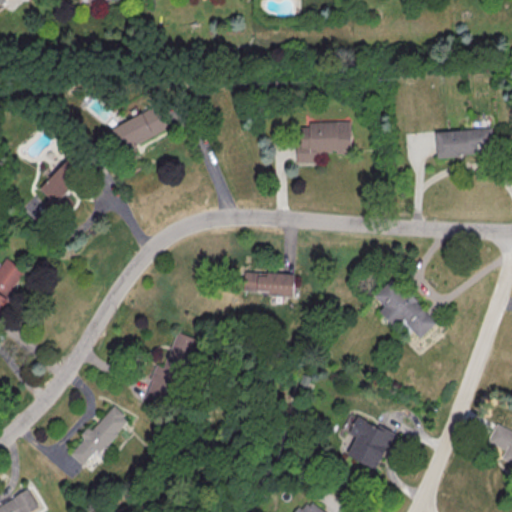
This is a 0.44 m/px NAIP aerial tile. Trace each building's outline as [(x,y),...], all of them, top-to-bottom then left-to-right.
[(167,127),(155,104),(110,129),(122,151),(167,127)] [(308,121),(308,126),(296,127),(297,162),(317,161),(317,152),(351,152),(350,121),(308,121)] [(436,130),(437,155),(493,152),(492,128),(436,130)] [(48,197),(44,201),(58,216),(73,201),(64,192),(81,176),(66,161),(39,187),(48,197)] [(0,262),(0,310),(25,268),(3,256),(0,262)] [(294,273),(244,271),(243,290),(269,291),(269,295),(293,296),(294,273)] [(392,277),(374,295),(384,305),(379,310),(394,326),(402,319),(420,337),(436,321),(392,277)] [(195,338),(175,331),(163,366),(156,363),(143,398),(169,407),(195,338)] [(91,430),(89,428),(69,453),(83,464),(95,449),(100,453),(128,418),(111,405),(91,430)] [(346,455),(376,469),(394,432),(378,424),(377,426),(356,416),(348,432),(355,436),(346,455)] [(511,429),(495,423),(488,441),(505,448),(500,459),(511,464),(511,429)] [(0,505),(0,511),(35,511),(40,510),(29,489),(0,505)] [(325,511),(305,498),(295,511),(325,511)]
